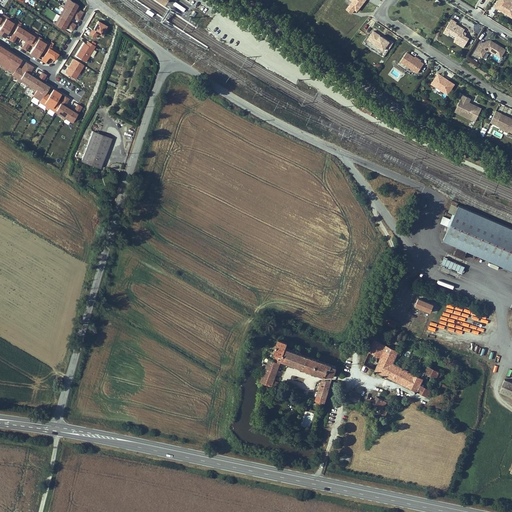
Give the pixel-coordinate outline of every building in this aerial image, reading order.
[(179,0),(175,0),(173,4),(191,16),(195,10),(179,0)] [(365,0),(352,0),(353,1),(347,8),(352,13),(355,9),(358,10),(365,0)] [(511,14),(511,4),(509,2),(509,0),(496,0),(493,6),(511,17),(511,14)] [(76,12),(78,8),(68,2),(65,9),(64,10),(81,20),(83,16),(76,12)] [(63,12),(62,12),(59,19),(69,24),(71,20),(78,24),(79,23),(81,20),(64,10),(63,12)] [(0,35),(1,37),(11,21),(9,20),(3,16),(2,18),(0,21),(0,27),(1,28),(0,29),(0,35)] [(76,29),(69,24),(59,19),(55,25),(54,27),(63,34),(65,31),(66,29),(73,33),(76,29)] [(89,33),(96,37),(98,33),(102,35),(107,25),(98,19),(89,33)] [(461,31),(463,29),(454,23),(454,22),(449,19),(442,32),(447,35),(449,31),(451,31),(455,33),(455,35),(452,40),(462,46),(467,38),(463,35),(461,34),(461,32),(461,31)] [(13,35),(18,26),(17,25),(11,21),(1,37),(5,39),(9,33),(13,35)] [(21,40),(27,32),(20,27),(18,26),(13,35),(9,41),(13,44),(17,37),(21,40)] [(380,36),(378,35),(372,31),(366,38),(382,49),(384,46),(388,48),(392,42),(388,40),(387,41),(380,36)] [(29,46),(35,37),(34,36),(27,32),(21,40),(26,43),(21,50),(26,52),(29,46)] [(33,57),(43,42),(37,38),(35,37),(29,46),(33,49),(29,55),(33,57)] [(86,39),(75,55),(86,62),(96,46),(86,39)] [(504,48),(490,39),(484,41),(482,44),(478,42),(473,51),(484,57),(489,50),(499,56),(504,48)] [(45,56),(50,48),(51,47),(49,46),(43,42),(33,57),(37,60),(41,53),(45,56)] [(54,62),(59,54),(51,49),(50,48),(45,56),(41,62),(45,65),(49,59),(54,62)] [(5,69),(13,56),(6,51),(0,60),(0,66),(4,68),(5,69)] [(413,56),(413,57),(405,52),(399,61),(416,72),(422,63),(419,61),(420,60),(413,56)] [(17,68),(21,61),(13,56),(5,69),(6,70),(13,74),(17,68)] [(72,58),(65,73),(77,78),(84,64),(72,58)] [(19,82),(29,66),(21,61),(17,68),(13,74),(11,77),(18,81),(19,82)] [(27,87),(37,71),(29,66),(19,82),(21,82),(27,87)] [(397,81),(403,74),(394,67),(388,74),(397,81)] [(41,84),(46,77),(37,71),(27,87),(34,91),(36,92),(41,84)] [(453,84),(445,78),(440,75),(437,73),(430,83),(446,94),(453,84)] [(45,95),(49,88),(41,84),(36,92),(35,94),(33,97),(39,101),(40,102),(45,95)] [(47,109),(57,93),(53,91),(49,97),(45,95),(40,102),(39,104),(45,108),(47,109)] [(61,104),(57,102),(61,96),(57,93),(47,109),(48,110),(55,114),(61,104)] [(475,109),(466,104),(467,102),(469,98),(461,94),(453,110),(470,119),(475,109)] [(63,119),(69,110),(64,108),(69,101),(65,98),(61,104),(55,114),(62,118),(63,119)] [(380,114),(362,102),(359,106),(368,111),(367,113),(377,119),(380,114)] [(71,124),(81,109),(77,106),(73,113),(69,110),(63,119),(64,120),(71,124)] [(511,132),(511,118),(507,117),(507,118),(504,116),(504,115),(500,113),(495,124),(499,126),(499,125),(503,127),(503,126),(508,128),(507,130),(511,132)] [(113,137),(93,129),(82,161),(102,168),(113,137)] [(511,229),(456,206),(450,222),(448,221),(447,218),(444,217),(441,218),(440,222),(441,225),(444,225),(447,224),(449,225),(442,240),(511,268),(511,229)] [(457,251),(455,255),(463,258),(466,252),(461,250),(459,252),(457,251)] [(463,268),(464,264),(443,256),(440,262),(464,271),(465,268),(463,268)] [(430,312),(434,304),(419,297),(415,305),(430,312)] [(383,316),(380,321),(395,329),(397,323),(383,316)] [(362,364),(415,393),(422,381),(412,375),(391,364),(397,352),(375,340),(362,364)] [(274,353),(272,358),(327,378),(332,378),(334,370),(286,352),(287,345),(278,342),(276,344),(269,342),(267,352),(274,353)] [(260,383),(271,386),(278,364),(268,360),(260,383)] [(419,362),(412,375),(422,381),(415,393),(426,399),(439,374),(419,362)] [(505,390),(510,378),(507,376),(502,389),(505,390)] [(321,383),(315,402),(316,402),(322,404),(324,405),(331,384),(321,383)] [(353,395),(350,400),(356,404),(359,398),(353,395)] [(380,400),(376,408),(381,410),(385,403),(380,400)]
